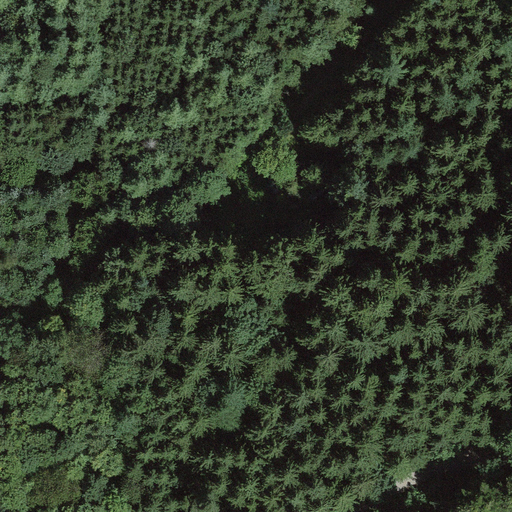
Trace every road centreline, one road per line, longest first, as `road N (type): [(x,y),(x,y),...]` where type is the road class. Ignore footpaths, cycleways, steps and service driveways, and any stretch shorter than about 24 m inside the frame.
road 1 (track): [(292,141),(408,0)]
road 2 (track): [(511,456),(446,463),(348,511)]
